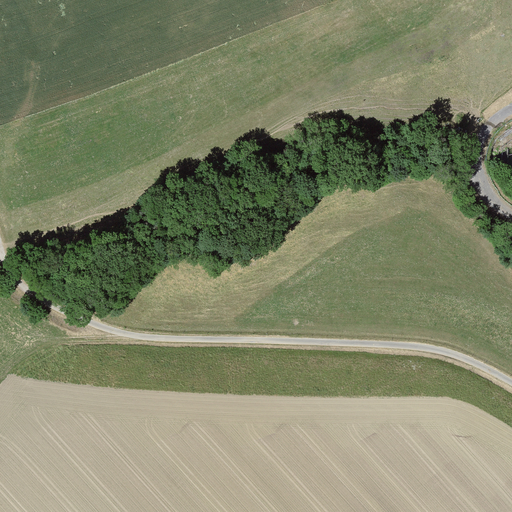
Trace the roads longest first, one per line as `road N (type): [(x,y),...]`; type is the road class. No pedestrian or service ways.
road 1 (track): [(0,252),(22,285),(109,326),(442,349),(511,387)]
road 2 (unclassified): [(511,215),(490,197),(477,169),(482,135),(511,109)]
